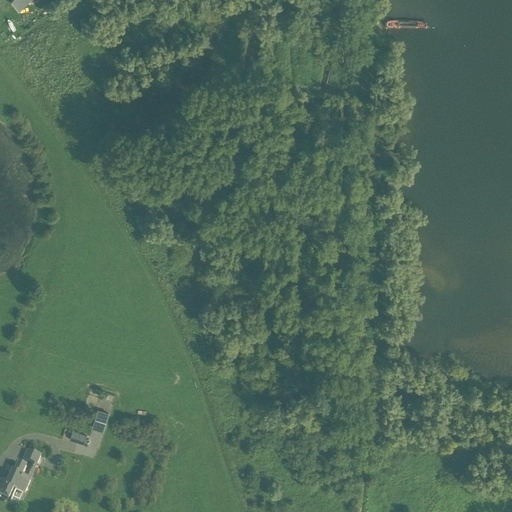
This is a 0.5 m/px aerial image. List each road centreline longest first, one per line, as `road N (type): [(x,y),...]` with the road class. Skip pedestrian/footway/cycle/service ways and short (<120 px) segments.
road 1 (track): [(1,24),(46,122),(113,208),(170,311),(236,511)]
road 2 (track): [(357,0),(352,426)]
